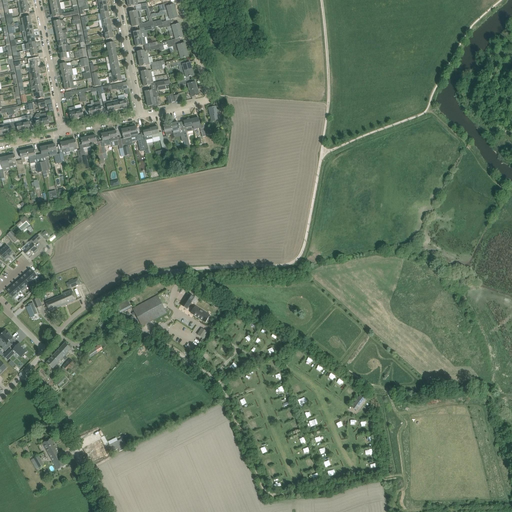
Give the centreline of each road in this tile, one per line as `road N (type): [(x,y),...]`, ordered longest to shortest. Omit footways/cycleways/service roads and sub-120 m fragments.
road 1 (track): [(322,154),(296,259),(160,272),(100,298)]
road 2 (residential): [(141,116),(208,99),(182,0)]
road 3 (unclassified): [(102,511),(49,408),(22,374)]
road 4 (track): [(321,0),(328,79),(322,154)]
road 5 (residential): [(64,132),(37,0)]
